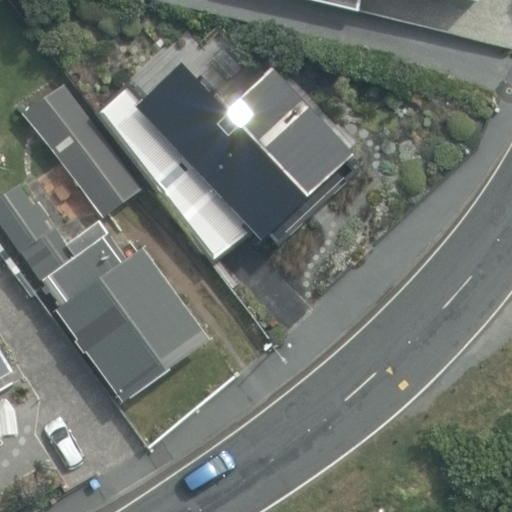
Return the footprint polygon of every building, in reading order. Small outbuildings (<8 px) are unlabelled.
[(315,0),(362,10),(364,0),(474,0),(481,2),(481,0),(315,0)] [(98,113),(216,265),(258,233),(266,243),(360,156),(277,69),(230,111),(186,61),(146,101),(131,85),(98,113)] [(26,116),(104,217),(149,182),(71,81),(26,116)] [(0,198),(0,218),(123,399),(209,341),(145,247),(128,258),(102,220),(69,243),(26,181),(0,198)] [(0,382),(18,372),(0,342),(0,382)]
